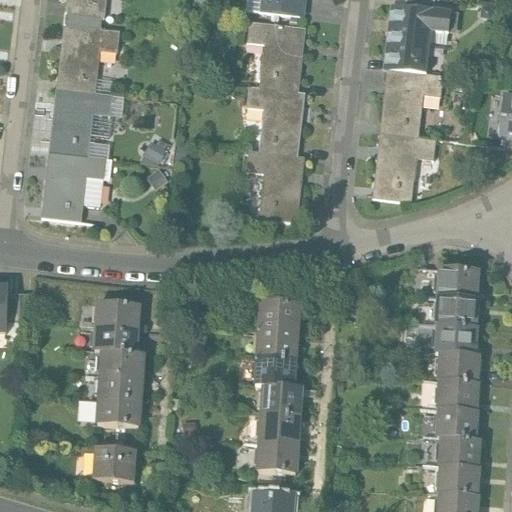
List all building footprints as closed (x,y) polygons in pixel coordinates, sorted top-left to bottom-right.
[(67,0),(65,21),(101,26),(104,26),(106,0),(67,0)] [(305,24),(307,0),(261,0),(259,20),(305,24)] [(393,11),(386,77),(427,81),(431,43),(449,45),(452,17),(393,11)] [(100,37),(101,26),(65,21),(63,32),(100,37)] [(259,96),(298,100),(305,36),(248,30),(246,50),(264,53),(259,96)] [(100,37),(63,32),(55,98),(95,102),(100,58),(117,60),(119,39),(100,37)] [(386,77),(380,141),(420,145),(424,104),(442,105),(444,82),(427,81),(386,77)] [(259,160),(298,165),(306,101),(298,100),(259,96),(249,94),(247,115),(264,117),(259,160)] [(112,104),(95,102),(55,98),(48,160),(88,165),(93,121),(110,123),(112,104)] [(511,108),(501,107),(497,147),(505,147),(511,147),(511,108)] [(374,207),(412,211),(416,166),(435,168),(437,146),(420,145),(380,141),(374,207)] [(305,166),(298,165),(259,160),(248,159),(246,180),(263,182),(258,226),(297,231),(305,166)] [(106,166),(88,165),(48,160),(41,226),(80,230),(85,185),(103,187),(106,166)] [(437,266),(436,294),(479,296),(480,268),(437,266)] [(33,293),(6,293),(5,323),(33,323),(33,293)] [(436,294),(435,323),(478,325),(479,296),(436,294)] [(257,297),(255,325),(299,328),(301,300),(257,297)] [(83,324),(139,328),(141,304),(85,301),(83,324)] [(433,353),(437,353),(476,355),(478,325),(435,323),(433,353)] [(98,348),(138,351),(139,328),(83,324),(81,347),(98,348)] [(255,325),(254,354),(297,356),(299,328),(255,325)] [(143,377),(144,351),(138,351),(98,348),(96,374),(143,377)] [(436,381),(437,382),(478,384),(480,355),(476,355),(437,353),(436,381)] [(254,354),(252,382),(257,382),(295,384),(297,356),(254,354)] [(141,402),(143,377),(96,374),(95,399),(141,402)] [(257,382),(255,410),(299,413),(301,385),(295,384),(257,382)] [(437,382),(436,409),(477,410),(479,384),(478,384),(437,382)] [(139,427),(141,402),(95,399),(93,424),(139,427)] [(434,438),(439,438),(477,441),(479,410),(477,410),(436,409),(434,438)] [(255,410),(254,438),(297,441),(299,413),(255,410)] [(254,438),(252,467),(296,469),(297,441),(254,438)] [(437,465),(438,465),(480,468),(481,441),(477,441),(439,438),(437,465)] [(94,445),(91,480),(133,483),(135,448),(94,445)] [(436,493),(438,493),(479,495),(480,468),(438,465),(436,493)] [(250,511),(292,511),(293,493),(251,491),(250,511)] [(438,493),(437,511),(478,511),(480,495),(479,495),(438,493)]
